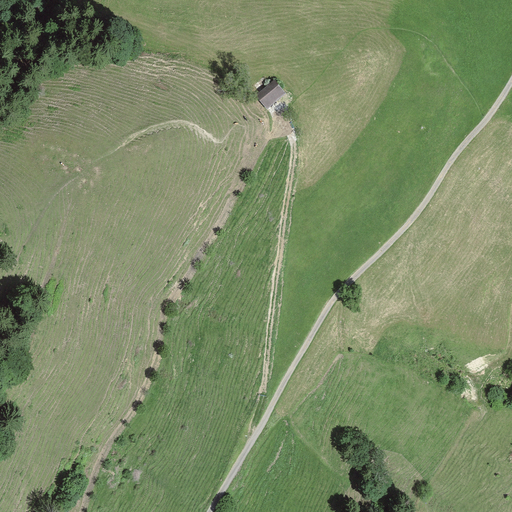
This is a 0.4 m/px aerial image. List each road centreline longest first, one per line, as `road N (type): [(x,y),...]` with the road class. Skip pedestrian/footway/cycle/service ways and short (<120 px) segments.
road 1 (unclassified): [(511,80),(420,210),(332,301),(209,511)]
road 2 (track): [(256,433),(295,160),(283,111)]
